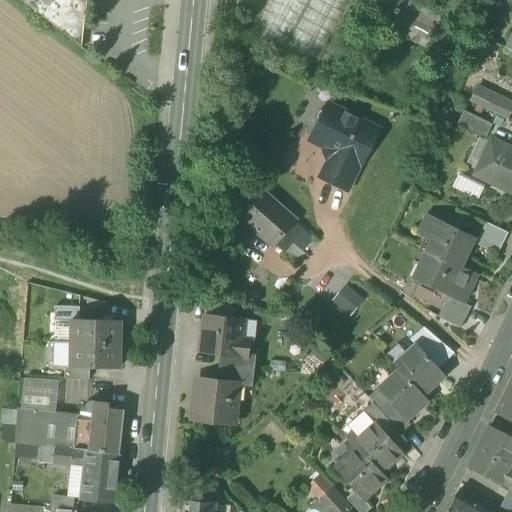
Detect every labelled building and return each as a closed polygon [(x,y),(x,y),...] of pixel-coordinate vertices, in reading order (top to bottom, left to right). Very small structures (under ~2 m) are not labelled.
[(67,37),(83,49),(87,0),(54,0),(51,7),(40,0),(21,0),(43,18),(67,37)] [(390,0),(237,0),(236,3),(260,16),(249,37),(282,54),(315,71),(331,80),(335,81),(356,88),(388,27),(394,17),(432,38),(438,25),(390,0)] [(390,0),(438,25),(443,17),(433,12),(410,0),(390,0)] [(410,0),(433,12),(443,17),(466,29),(481,0),(410,0)] [(388,27),(427,48),(432,38),(394,17),(388,27)] [(434,46),(455,57),(463,43),(441,32),(434,46)] [(420,98),(448,113),(456,95),(464,76),(439,63),(420,98)] [(470,102),(508,120),(511,111),(511,104),(476,88),(470,102)] [(329,106),(327,111),(337,116),(339,111),(329,106)] [(335,157),(356,167),(362,156),(363,156),(369,155),(372,149),(370,144),(368,143),(375,129),(339,111),(337,116),(327,111),(324,110),(318,112),(314,119),(317,125),(319,127),(313,140),(327,147),(325,150),(328,158),(331,159),(333,160),(335,157)] [(457,123),(486,137),(492,125),(464,111),(457,123)] [(478,168),(490,142),(479,137),(466,163),(478,168)] [(486,180),(511,193),(511,148),(492,139),(490,142),(478,168),(477,170),(488,176),(486,180)] [(322,177),(346,189),(356,167),(335,157),(333,160),(331,159),(322,177)] [(485,185),(459,172),(451,187),(478,200),(485,185)] [(235,213),(272,246),(273,244),(294,221),(295,220),(258,187),(235,213)] [(433,241),(428,252),(459,268),(474,239),(429,217),(420,235),(433,241)] [(273,244),(297,265),(306,255),(302,251),(314,238),(294,221),(273,244)] [(475,244),(497,255),(508,233),(486,223),(475,244)] [(473,274),(459,268),(428,252),(427,251),(419,266),(427,270),(421,282),(448,296),(462,303),(470,286),(468,285),(473,274)] [(350,314),(361,300),(344,287),(334,300),(350,314)] [(437,317),(461,328),(471,307),(462,303),(448,296),(437,317)] [(205,316),(229,318),(231,307),(207,304),(205,316)] [(55,320),(72,321),(72,319),(79,319),(80,307),(55,306),(55,320)] [(220,354),(247,357),(247,355),(249,341),(242,340),(244,320),(229,318),(205,316),(201,352),(220,354)] [(72,321),(71,343),(120,344),(120,320),(79,319),(72,319),(72,321)] [(54,343),(71,343),(72,321),(55,320),(54,343)] [(247,355),(252,355),(255,321),(244,320),(242,340),(249,341),(247,355)] [(416,344),(438,368),(454,353),(423,327),(410,339),(415,345),(416,344)] [(71,343),(54,343),(54,365),(65,366),(71,366),(71,343)] [(119,369),(120,344),(71,343),(71,366),(71,367),(90,368),(119,369)] [(386,355),(394,364),(406,353),(398,344),(386,355)] [(394,364),(399,369),(422,395),(444,375),(438,368),(416,344),(415,345),(406,353),(394,364)] [(330,355),(317,345),(309,355),(323,365),(330,355)] [(219,366),(217,383),(232,384),(232,385),(252,387),(254,369),(254,370),(256,355),(252,355),(247,355),(247,357),(220,354),(219,366)] [(65,379),(89,380),(90,368),(71,367),(71,366),(65,366),(65,379)] [(427,401),(422,395),(399,369),(376,389),(388,401),(405,421),(406,420),(427,401)] [(56,412),(59,382),(24,378),(22,409),(56,412)] [(511,379),(495,413),(511,421),(511,379)] [(194,419),(232,423),(235,400),(231,399),(232,385),(232,384),(217,383),(199,381),(194,419)] [(373,403),(378,409),(388,401),(376,389),(367,397),(373,403)] [(109,402),(92,401),(88,401),(86,403),(85,407),(85,410),(88,412),(91,413),(91,416),(88,451),(119,455),(125,410),(109,408),(109,402)] [(388,401),(378,409),(396,429),(401,434),(411,425),(406,420),(405,421),(388,401)] [(387,437),(396,429),(378,409),(373,403),(363,411),(374,423),(387,437)] [(87,451),(88,451),(91,416),(56,412),(22,409),(18,408),(17,411),(16,424),(14,443),(16,443),(38,446),(42,446),(87,451)] [(0,422),(3,423),(16,424),(17,411),(1,409),(0,421),(0,422)] [(374,423),(363,411),(348,425),(352,431),(358,437),(374,423)] [(16,424),(3,423),(2,442),(14,443),(16,424)] [(352,442),(357,448),(380,473),(402,454),(387,437),(374,423),(358,437),(352,442)] [(501,482),(507,468),(511,458),(511,438),(488,427),(469,466),(501,482)] [(346,436),(352,442),(358,437),(352,431),(346,436)] [(357,448),(352,442),(347,447),(352,453),(357,448)] [(38,446),(16,443),(15,457),(37,459),(38,446)] [(338,465),(352,453),(347,447),(344,444),(330,457),(338,465)] [(70,466),(85,468),(87,451),(42,446),(40,463),(70,466)] [(385,479),(380,473),(357,448),(352,453),(338,465),(335,468),(355,490),(363,499),(385,479)] [(81,498),(114,502),(119,455),(88,451),(87,451),(85,468),(81,498)] [(81,498),(85,468),(70,466),(67,497),(74,497),(81,498)] [(510,487),(511,487),(511,470),(507,468),(501,482),(510,487)] [(309,485),(322,498),(332,489),(319,476),(309,485)] [(185,496),(207,498),(208,488),(186,481),(185,496)] [(499,507),(508,511),(511,511),(511,487),(510,487),(499,507)] [(325,508),(328,511),(348,511),(350,510),(332,489),(322,498),(318,501),(325,508)] [(346,498),(358,511),(366,511),(371,508),(363,499),(355,490),(346,498)] [(489,511),(456,493),(446,511),(489,511)] [(57,509),(73,510),(74,497),(67,497),(53,495),(52,508),(57,509)] [(184,501),(182,511),(214,511),(216,505),(216,503),(184,501)]
